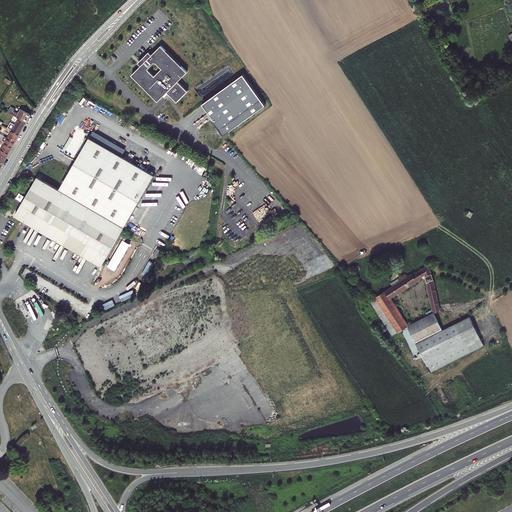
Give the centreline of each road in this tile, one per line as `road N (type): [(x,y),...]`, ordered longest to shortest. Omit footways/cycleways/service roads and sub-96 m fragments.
road 1 (motorway): [(511,407),(367,454),(225,470)]
road 2 (motorway): [(511,415),(317,511)]
road 3 (motorway): [(225,470),(115,467),(93,455),(47,400)]
road 4 (secondary): [(29,132),(139,0)]
road 5 (secondary): [(134,0),(70,64),(29,132)]
road 6 (motorway): [(367,511),(511,440)]
road 7 (tertiary): [(0,325),(70,454)]
road 8 (tertiary): [(118,511),(47,400)]
road 9 (motorway): [(225,470),(144,478),(120,511)]
